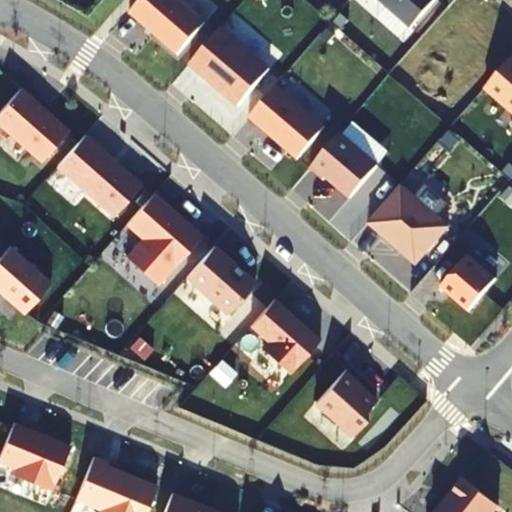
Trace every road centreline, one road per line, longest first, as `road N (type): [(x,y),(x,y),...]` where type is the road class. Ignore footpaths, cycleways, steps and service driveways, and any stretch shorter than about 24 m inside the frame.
road 1 (residential): [(0,1),(83,57),(471,384)]
road 2 (residential): [(0,356),(334,492),(391,469),(471,384)]
